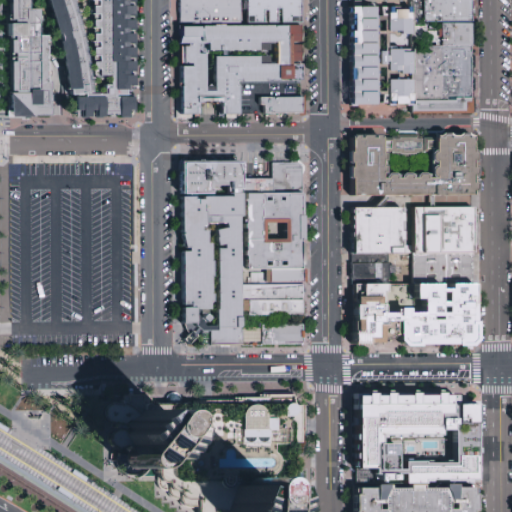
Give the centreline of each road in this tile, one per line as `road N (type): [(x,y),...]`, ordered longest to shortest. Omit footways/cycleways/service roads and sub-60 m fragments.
road 1 (residential): [(329,511),(327,134)]
road 2 (residential): [(157,374),(153,0)]
road 3 (residential): [(157,374),(511,368)]
road 4 (residential): [(0,134),(327,134)]
road 5 (secondary): [(494,0),(494,244)]
road 6 (residential): [(494,136),(474,123),(346,124),(327,134)]
road 7 (secondary): [(494,368),(492,511)]
road 8 (residential): [(327,134),(325,0)]
road 9 (residential): [(33,378),(157,374)]
